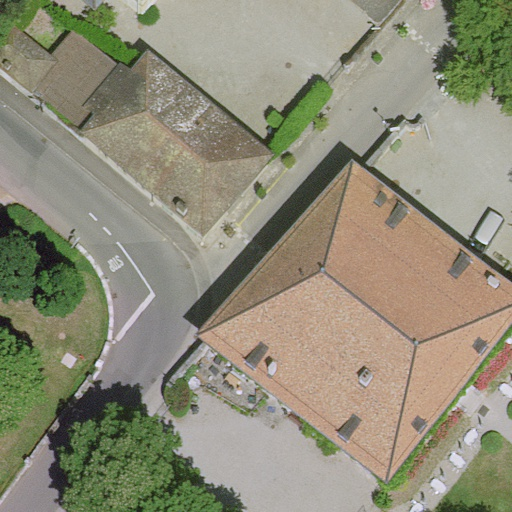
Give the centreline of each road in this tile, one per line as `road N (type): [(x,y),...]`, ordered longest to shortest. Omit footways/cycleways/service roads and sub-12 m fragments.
road 1 (residential): [(187,303),(470,0)]
road 2 (tertiary): [(33,511),(187,303)]
road 3 (tertiary): [(187,303),(0,139)]
